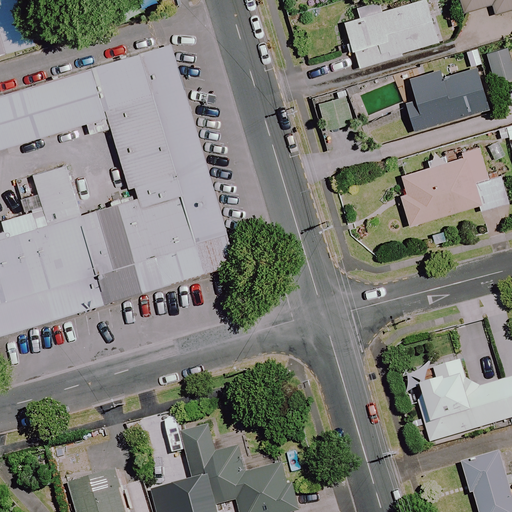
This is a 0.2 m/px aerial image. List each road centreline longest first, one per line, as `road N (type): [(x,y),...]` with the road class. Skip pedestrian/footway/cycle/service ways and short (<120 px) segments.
road 1 (residential): [(0,406),(323,315)]
road 2 (residential): [(323,315),(229,0)]
road 3 (residential): [(381,511),(323,315)]
road 4 (residential): [(511,268),(323,315)]
